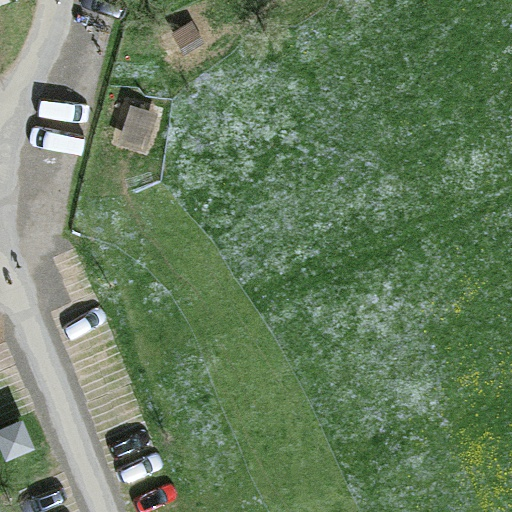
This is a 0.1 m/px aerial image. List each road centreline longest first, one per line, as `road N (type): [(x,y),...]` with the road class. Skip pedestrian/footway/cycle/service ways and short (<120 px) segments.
road 1 (unclassified): [(99,511),(0,239)]
road 2 (unclassified): [(0,155),(60,0)]
